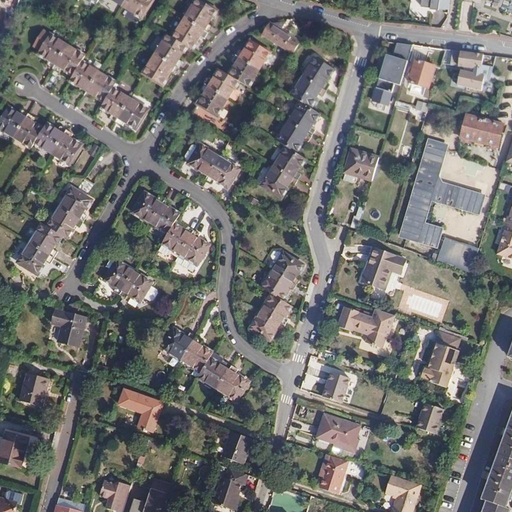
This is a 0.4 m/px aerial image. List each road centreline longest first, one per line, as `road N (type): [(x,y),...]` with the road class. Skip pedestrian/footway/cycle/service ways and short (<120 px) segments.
road 1 (residential): [(369,32),(312,220),(326,267),(293,375)]
road 2 (residential): [(293,375),(242,346),(229,326),(224,223),(206,200),(138,159)]
road 3 (residential): [(138,159),(218,44),(270,14),(276,0)]
road 4 (residential): [(138,159),(69,289)]
road 5 (residential): [(511,48),(369,32)]
road 6 (residential): [(255,511),(293,375)]
road 7 (residential): [(81,379),(46,511)]
road 8 (residential): [(25,87),(138,159)]
